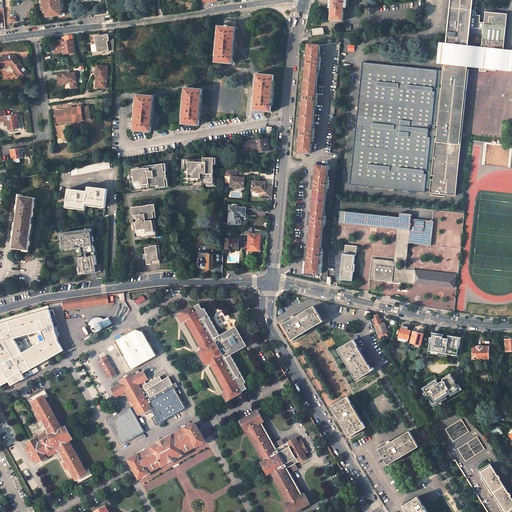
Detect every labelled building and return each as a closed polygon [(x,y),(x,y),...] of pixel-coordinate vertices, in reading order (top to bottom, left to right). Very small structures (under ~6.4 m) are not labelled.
[(41,0),(43,10),(43,13),(45,13),(46,18),(61,16),(60,11),(61,11),(61,8),(60,0),(41,0)] [(330,0),(329,8),(332,8),(330,20),(343,21),(344,7),(346,7),(347,0),(330,0)] [(449,0),(445,43),(481,47),(483,23),(479,22),(480,15),(476,15),(476,13),(474,10),(472,10),(472,0),(449,0)] [(485,11),(483,23),(481,47),(503,50),(507,14),(485,11)] [(225,27),(218,26),(215,62),(232,63),(234,50),(232,50),(233,44),(233,41),(234,41),(236,28),(235,27),(225,27)] [(321,28),(312,29),(313,36),(324,34),(324,29),(323,29),(323,28),(322,28),(322,27),(321,28)] [(100,35),(95,36),(96,44),(97,51),(97,52),(114,50),(114,38),(109,39),(109,37),(108,34),(102,35),(100,36),(100,35)] [(61,40),(53,42),(54,51),(55,53),(59,53),(64,52),(63,42),(62,41),(61,41),(61,40)] [(73,41),(63,42),(64,52),(64,54),(75,52),(76,52),(74,41),(73,41)] [(511,69),(511,50),(503,50),(481,47),(445,43),(438,43),(436,65),(444,66),(467,68),(467,67),(479,69),(479,72),(486,72),(486,71),(496,72),(496,70),(511,72),(511,69)] [(320,45),(308,44),(307,58),(305,57),(304,66),(306,66),(305,80),(317,81),(318,69),(320,69),(321,57),(319,57),(320,45)] [(15,55),(0,56),(0,63),(1,67),(11,66),(19,77),(22,74),(24,75),(28,72),(15,55)] [(438,70),(363,62),(350,185),(425,192),(431,131),(432,128),(438,70)] [(467,68),(444,66),(443,71),(441,84),(443,84),(443,88),(441,88),(437,125),(439,126),(439,129),(432,128),(431,131),(439,131),(438,134),(436,134),(432,175),(434,176),(433,180),(431,179),(430,193),(456,195),(467,68)] [(110,67),(98,67),(97,82),(100,82),(99,89),(108,90),(109,82),(110,67)] [(76,78),(75,73),(57,75),(59,84),(70,83),(71,89),(77,88),(76,78)] [(274,75),(257,74),(256,87),(257,87),(256,97),(255,97),(254,110),(271,111),(274,75)] [(317,81),(305,80),(304,94),(301,93),(300,102),(303,102),(302,116),(314,117),(315,105),(317,105),(318,93),(316,93),(317,81)] [(202,89),(185,88),(182,124),(199,125),(200,112),(199,112),(200,102),(201,102),(202,89)] [(154,96),(137,94),(136,108),(137,108),(136,117),(135,117),(134,130),(151,132),(152,119),(151,119),(152,109),(153,109),(154,96)] [(90,104),(82,105),(83,118),(91,117),(90,104)] [(82,105),(57,106),(57,119),(74,117),(74,119),(83,118),(82,105)] [(7,111),(0,112),(0,122),(5,122),(6,127),(9,126),(10,131),(21,129),(18,116),(8,117),(7,111)] [(314,117),(302,116),(300,129),(298,129),(297,138),(300,138),(298,152),(311,153),(312,141),(314,141),(315,129),(313,129),(314,117)] [(267,138),(244,142),(245,150),(259,148),(259,153),(270,151),(267,138)] [(22,148),(11,150),(12,159),(24,157),(22,148)] [(213,178),(213,164),(214,164),(214,157),(203,157),(203,162),(192,161),(192,159),(185,159),(185,169),(183,169),(183,180),(191,180),(203,181),(202,184),(213,184),(213,178)] [(79,174),(110,168),(109,161),(71,168),(72,176),(79,174)] [(167,179),(166,171),(164,172),(163,164),(157,165),(157,167),(140,169),(139,167),(132,168),(133,178),(131,179),(133,189),(140,188),(156,186),(159,186),(159,188),(166,187),(165,179),(167,179)] [(328,166),(316,165),(315,177),(313,176),(312,189),(314,189),(313,201),(325,202),(326,188),(329,188),(330,180),(327,179),(328,166)] [(230,187),(234,187),(234,188),(240,189),(240,187),(244,187),(245,178),(236,177),(237,176),(237,170),(225,170),(225,182),(230,183),(230,187)] [(265,182),(252,181),(251,191),(255,191),(255,192),(260,193),(264,193),(263,198),(272,199),(273,189),(265,188),(265,185),(265,182)] [(107,189),(88,186),(88,191),(86,205),(105,207),(107,189)] [(88,191),(69,189),(66,207),(85,210),(86,205),(88,191)] [(35,198),(21,196),(20,201),(19,205),(18,205),(17,209),(19,209),(18,218),(32,220),(35,198)] [(325,202),(313,201),(312,212),(310,212),(309,225),(311,225),(310,237),(322,238),(323,224),(326,224),(326,215),(324,215),(325,202)] [(156,231),(155,220),(146,221),(146,219),(154,218),(153,211),(156,211),(155,204),(147,205),(147,206),(139,207),(139,206),(132,207),(134,215),(132,216),(132,220),(136,219),(136,222),(135,223),(135,226),(136,230),(135,230),(136,237),(141,236),(142,239),(156,237),(155,231),(156,231)] [(245,208),(230,207),(229,223),(241,223),(241,215),(245,216),(245,208)] [(399,217),(340,211),(339,222),(398,229),(410,230),(411,218),(411,214),(400,213),(399,217)] [(32,220),(18,218),(16,231),(14,230),(14,235),(15,235),(14,248),(28,250),(32,220)] [(433,221),(411,218),(410,230),(408,243),(412,244),(431,246),(433,221)] [(92,237),(91,229),(59,233),(60,237),(62,237),(62,240),(60,241),(61,246),(65,246),(66,251),(75,249),(76,254),(84,253),(85,256),(77,257),(79,274),(101,271),(100,264),(97,264),(96,255),(92,256),(91,252),(96,252),(95,247),(93,247),(92,242),(94,242),(94,237),(92,237)] [(410,230),(398,229),(395,259),(395,261),(394,268),(397,268),(398,262),(403,262),(402,268),(406,269),(406,262),(407,256),(408,243),(410,230)] [(252,234),(249,234),(249,235),(249,243),(249,250),(259,250),(259,243),(260,243),(260,234),(252,234)] [(460,235),(451,234),(449,247),(448,247),(445,268),(456,269),(456,267),(460,235)] [(322,238),(310,237),(309,248),(307,248),(306,261),(307,261),(306,273),(319,274),(320,260),(322,260),(323,251),(321,251),(322,238)] [(239,239),(226,238),(226,248),(233,249),(233,248),(239,249),(239,239)] [(161,264),(158,245),(149,246),(150,247),(144,248),(145,254),(147,254),(148,257),(146,257),(146,259),(147,265),(159,263),(159,264),(161,264)] [(357,246),(345,245),(344,254),(343,254),(340,279),(352,281),(353,272),(354,272),(355,264),(354,264),(355,255),(356,255),(357,246)] [(209,252),(199,252),(199,265),(207,266),(207,268),(213,268),(214,268),(214,264),(214,261),(214,255),(214,254),(208,254),(209,252)] [(395,261),(372,259),(370,279),(414,284),(414,283),(416,270),(406,269),(402,268),(397,268),(394,268),(395,261)] [(223,265),(214,264),(214,268),(213,268),(213,271),(215,273),(222,273),(222,271),(223,265)] [(456,274),(416,270),(414,283),(454,287),(455,278),(456,274)] [(107,295),(63,301),(64,309),(108,303),(107,295)] [(143,296),(136,300),(138,304),(145,300),(143,296)] [(199,304),(179,315),(183,321),(187,319),(204,350),(200,352),(206,363),(210,361),(227,391),(223,393),(227,400),(247,389),(244,383),(246,382),(231,355),(247,345),(236,326),(220,335),(205,308),(202,309),(199,304)] [(314,306),(283,324),(292,339),(323,321),(314,306)] [(60,344),(50,310),(0,324),(0,387),(64,351),(60,344)] [(372,316),(370,312),(366,311),(364,315),(365,315),(365,318),(373,319),(372,316)] [(374,319),(376,325),(378,324),(381,323),(378,314),(372,316),(373,319),(373,320),(374,319)] [(108,317),(104,320),(103,319),(100,318),(99,317),(97,317),(96,318),(94,319),(92,320),(90,322),(91,325),(94,327),(94,328),(95,329),(96,330),(97,331),(98,331),(100,331),(101,330),(102,329),(112,324),(108,317)] [(376,325),(375,325),(378,336),(382,335),(388,332),(385,322),(381,323),(378,324),(376,325)] [(402,325),(401,328),(399,337),(408,339),(411,331),(407,330),(408,327),(402,325)] [(138,328),(115,341),(131,370),(156,355),(141,329),(138,328)] [(424,334),(413,331),(410,342),(421,345),(424,334)] [(429,351),(457,356),(459,346),(457,346),(459,337),(451,336),(451,339),(445,338),(445,335),(433,332),(431,342),(430,342),(429,351)] [(354,340),(338,349),(356,380),(374,369),(373,367),(371,368),(354,340)] [(489,346),(473,346),(473,359),(489,359),(489,346)] [(103,360),(100,362),(109,379),(117,374),(106,356),(102,358),(103,360)] [(120,380),(113,384),(115,387),(112,389),(116,396),(126,391),(134,405),(118,415),(115,416),(108,420),(121,444),(144,431),(136,416),(140,414),(150,408),(152,411),(155,416),(153,418),(157,424),(186,408),(168,377),(163,380),(160,376),(143,385),(147,393),(144,395),(138,384),(148,379),(143,371),(140,373),(138,370),(132,373),(132,374),(120,381),(120,380)] [(53,376),(65,401),(74,396),(63,371),(53,376)] [(208,375),(215,387),(218,385),(211,373),(208,375)] [(429,397),(433,404),(450,394),(459,389),(457,386),(450,374),(443,379),(444,380),(439,383),(437,380),(423,388),(426,392),(429,397)] [(459,384),(457,386),(459,389),(450,394),(452,397),(463,390),(459,384)] [(45,390),(31,398),(33,401),(40,413),(37,415),(41,421),(43,419),(50,431),(36,439),(35,438),(27,443),(29,447),(26,449),(33,461),(36,459),(38,463),(46,458),(60,450),(67,461),(64,463),(67,469),(70,467),(79,483),(93,475),(92,473),(89,468),(85,470),(68,440),(72,438),(66,427),(62,429),(45,399),(49,396),(45,390)] [(348,396),(332,406),(350,436),(366,427),(348,396)] [(477,403),(470,409),(474,412),(480,406),(477,403)] [(150,408),(140,414),(142,416),(152,411),(150,408)] [(255,417),(241,425),(245,432),(249,430),(266,460),(262,462),(268,473),(272,471),(289,502),(285,504),(289,510),(303,503),(294,487),(297,486),(293,479),(291,481),(284,470),(298,462),(299,462),(307,457),(305,453),(308,452),(301,440),(298,441),(296,437),(287,442),(288,442),(273,450),(267,439),(270,438),(267,431),(264,433),(255,417)] [(461,419),(445,429),(453,441),(469,431),(461,419)] [(138,454),(129,459),(139,478),(149,473),(148,472),(162,464),(163,465),(182,454),(182,453),(196,445),(196,446),(205,441),(195,422),(175,434),(175,435),(172,436),(172,435),(152,446),(138,455),(138,454)] [(500,425),(489,426),(490,434),(500,433),(500,425)] [(409,430),(379,449),(388,464),(419,446),(409,430)] [(477,437),(458,449),(465,461),(485,449),(477,437)] [(491,465),(481,472),(505,511),(507,511),(511,509),(511,497),(511,496),(511,495),(509,492),(508,491),(500,478),(501,478),(499,475),(498,475),(491,465)] [(428,511),(418,496),(403,505),(407,511),(428,511)] [(107,500),(93,508),(95,511),(108,511),(107,509),(111,507),(107,500)]
